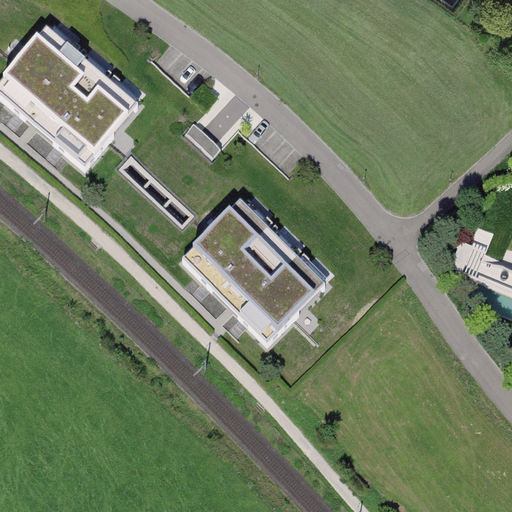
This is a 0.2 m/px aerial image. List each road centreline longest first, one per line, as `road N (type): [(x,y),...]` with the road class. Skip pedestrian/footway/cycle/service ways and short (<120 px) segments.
road 1 (residential): [(511,401),(399,244),(330,164),(222,65),(130,0)]
road 2 (track): [(364,511),(281,413),(0,151)]
